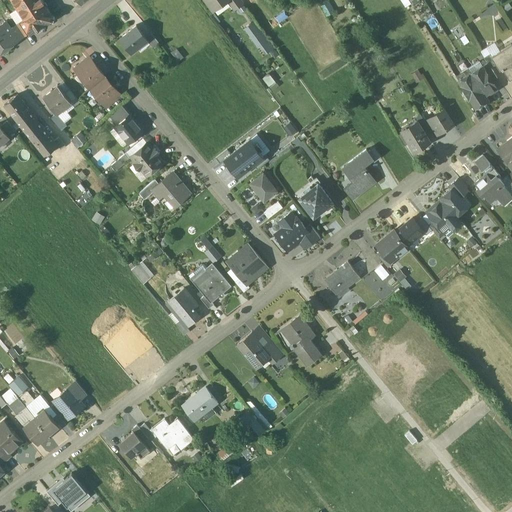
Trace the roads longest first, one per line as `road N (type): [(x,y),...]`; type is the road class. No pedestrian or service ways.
road 1 (residential): [(288,275),(0,498)]
road 2 (residential): [(82,20),(288,275)]
road 3 (track): [(288,275),(486,511)]
road 4 (residential): [(511,111),(288,275)]
